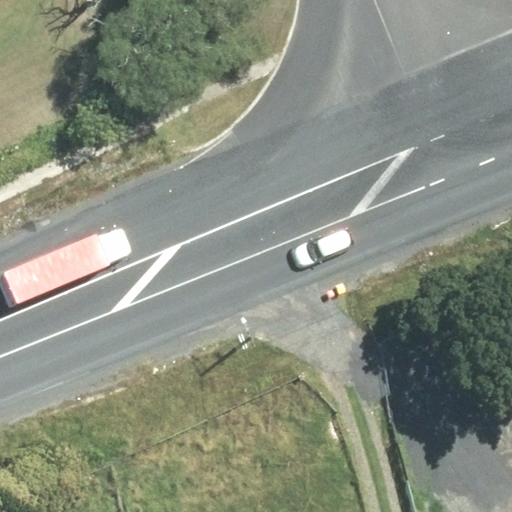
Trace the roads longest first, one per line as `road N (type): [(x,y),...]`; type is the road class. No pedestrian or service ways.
road 1 (secondary): [(0,320),(429,141)]
road 2 (unknown): [(275,205),(375,511)]
road 3 (residential): [(379,0),(429,141)]
